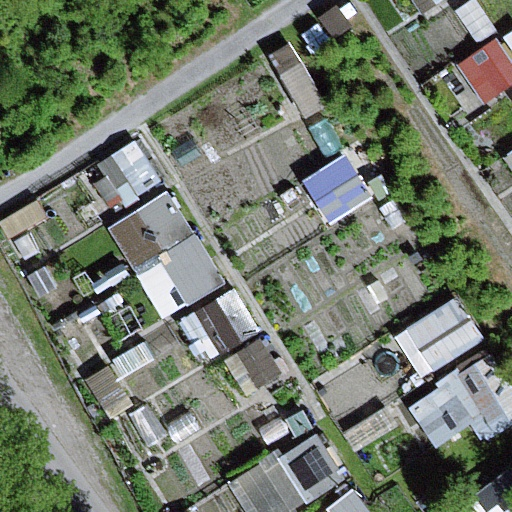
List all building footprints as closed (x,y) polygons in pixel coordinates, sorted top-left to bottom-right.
[(422,0),(430,13),(451,0),(422,0)] [(511,47),(506,38),(466,64),(493,105),(511,93),(511,47)] [(432,83),(454,127),(487,111),(465,67),(432,83)] [(116,211),(167,189),(147,144),(96,167),(116,211)] [(175,323),(238,282),(175,187),(113,228),(175,323)] [(243,291),(200,316),(223,356),(266,331),(243,291)] [(511,372),(501,354),(415,406),(448,461),(511,422),(511,372)] [(309,497),(343,473),(320,442),(287,466),(309,497)] [(373,511),(366,497),(337,511),(373,511)]
